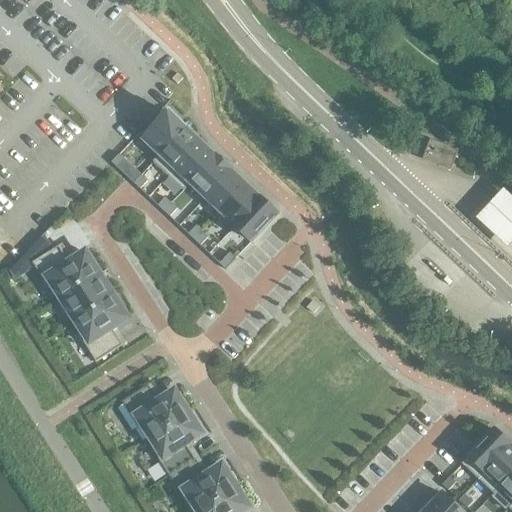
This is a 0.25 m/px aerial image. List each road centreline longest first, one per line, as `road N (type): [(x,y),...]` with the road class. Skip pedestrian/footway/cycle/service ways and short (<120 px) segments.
road 1 (secondary): [(511,288),(272,65),(221,0)]
road 2 (residential): [(246,300),(127,192),(96,224),(187,365)]
road 3 (unclassified): [(0,355),(102,511)]
road 4 (residential): [(187,365),(286,511)]
road 5 (residential): [(364,511),(455,417)]
